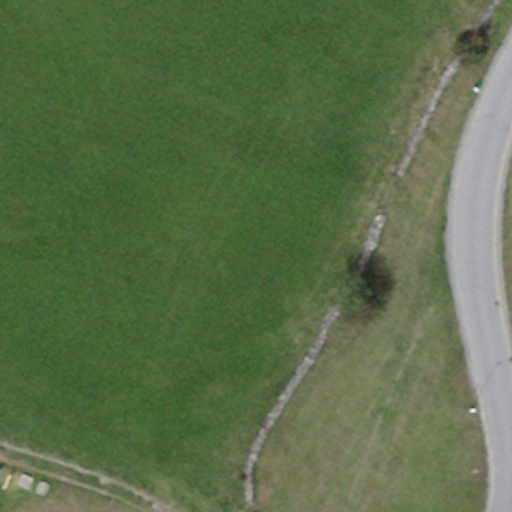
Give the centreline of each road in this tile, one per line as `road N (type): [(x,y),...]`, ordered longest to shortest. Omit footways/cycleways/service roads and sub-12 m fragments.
road 1 (residential): [(511,424),(484,300),(475,212),(490,129),(511,85)]
road 2 (track): [(0,451),(116,487),(151,511)]
